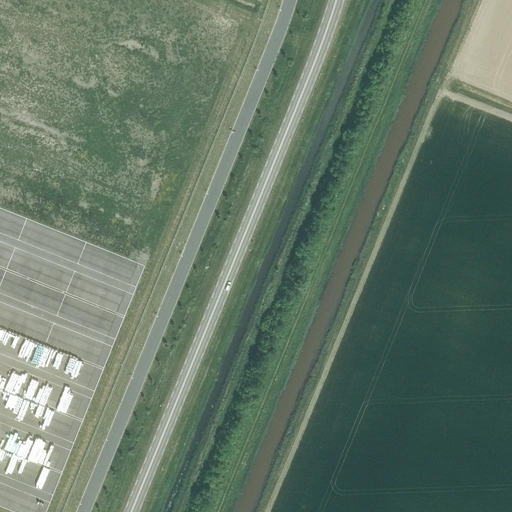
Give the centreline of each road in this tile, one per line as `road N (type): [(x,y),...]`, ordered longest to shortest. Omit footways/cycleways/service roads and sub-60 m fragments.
road 1 (track): [(181,511),(393,0)]
road 2 (track): [(217,511),(426,0)]
road 3 (unclassified): [(290,0),(83,511)]
road 4 (primary): [(336,0),(130,511)]
